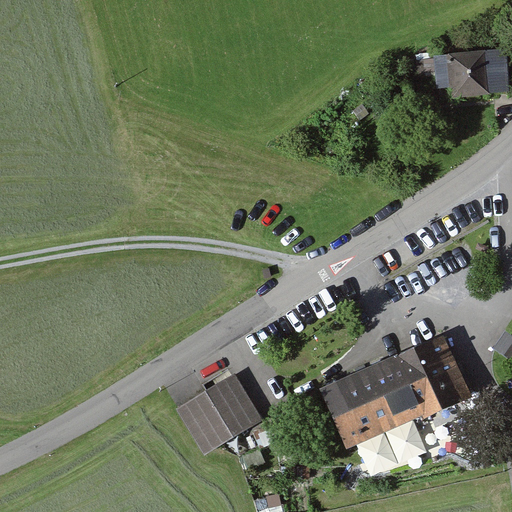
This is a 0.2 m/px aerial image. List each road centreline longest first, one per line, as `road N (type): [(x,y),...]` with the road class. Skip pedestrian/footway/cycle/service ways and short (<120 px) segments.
road 1 (tertiary): [(511,141),(322,272),(0,463)]
road 2 (track): [(0,264),(162,241),(235,246),(322,272)]
